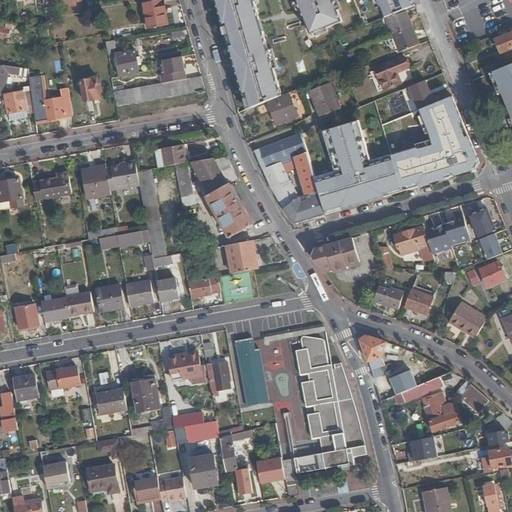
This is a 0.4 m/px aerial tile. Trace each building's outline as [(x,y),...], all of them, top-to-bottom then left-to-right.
[(60,0),(62,10),(70,9),(72,18),(85,15),(82,0),(60,0)] [(261,21),(254,0),(217,0),(222,18),(224,18),(234,54),(233,55),(242,86),(243,86),(250,110),(282,96),(264,32),(263,32),(259,21),(261,21)] [(334,0),(297,0),(312,35),(343,22),(334,0)] [(376,0),(378,0),(386,18),(387,18),(407,10),(416,6),(413,0),(374,0),(375,1),(376,0)] [(162,4),(142,11),(149,35),(170,29),(162,4)] [(421,45),(407,10),(387,18),(402,53),(421,45)] [(469,37),(499,25),(496,16),(487,20),(483,10),(462,19),(469,37)] [(7,34),(0,32),(0,41),(6,42),(11,43),(12,35),(15,36),(16,29),(8,27),(8,28),(7,34)] [(511,61),(511,34),(496,41),(503,57),(504,56),(507,64),(511,61)] [(116,45),(108,47),(109,55),(117,54),(116,45)] [(137,55),(117,58),(120,80),(115,80),(117,94),(130,92),(128,79),(141,77),(137,55)] [(384,91),(401,84),(397,74),(407,70),(403,59),(376,71),(384,91)] [(482,70),(484,77),(494,73),(499,71),(496,64),(482,70)] [(511,65),(499,71),(494,73),(511,117),(511,65)] [(2,68),(1,68),(1,75),(0,76),(0,77),(0,96),(5,97),(7,94),(10,77),(32,80),(31,73),(7,69),(2,68)] [(206,94),(202,80),(116,96),(118,109),(206,94)] [(100,81),(83,85),(87,106),(104,102),(103,97),(105,96),(103,87),(102,88),(100,81)] [(427,81),(410,88),(420,111),(436,104),(427,81)] [(330,86),(310,95),(319,117),(340,109),(330,86)] [(34,99),(33,91),(27,92),(25,97),(8,99),(12,123),(29,121),(29,120),(38,119),(34,99)] [(51,95),(34,99),(38,119),(39,126),(75,120),(71,92),(63,94),(64,102),(52,104),(51,95)] [(271,107),(277,125),(295,119),(291,109),(294,108),(290,98),(285,99),(286,102),(271,107)] [(420,111),(414,113),(423,135),(445,127),(439,113),(441,112),(438,103),(436,104),(420,111)] [(361,131),(358,121),(328,131),(330,140),(327,141),(332,158),(335,158),(340,174),(326,178),(325,175),(315,178),(327,214),(336,211),(336,208),(343,206),(343,209),(360,204),(359,202),(367,199),(368,202),(384,197),(384,194),(392,192),(393,195),(402,192),(391,156),(387,157),(388,160),(380,162),(379,159),(370,162),(364,141),(361,142),(358,132),(361,131)] [(458,161),(447,133),(425,141),(430,153),(432,152),(438,168),(458,161)] [(307,151),(301,134),(257,152),(264,169),(283,162),(294,158),(308,153),(307,151)] [(188,167),(185,148),(162,152),(161,152),(165,171),(176,170),(188,167)] [(165,171),(161,152),(154,154),(156,173),(165,171)] [(315,178),(308,153),(294,158),(296,161),(307,196),(300,198),(285,210),(291,219),(297,224),(327,214),(315,178)] [(335,158),(332,158),(336,172),(325,175),(326,178),(340,174),(335,158)] [(283,162),(264,169),(271,186),(285,210),(300,198),(289,181),(284,166),(283,162)] [(214,163),(191,167),(209,199),(207,201),(230,242),(254,229),(231,187),(228,189),(214,163)] [(117,194),(142,189),(140,176),(138,165),(128,166),(128,169),(121,171),(113,172),(117,194)] [(188,167),(176,170),(181,204),(194,201),(188,167)] [(97,172),(85,174),(90,203),(113,199),(112,195),(109,173),(108,170),(97,172)] [(113,172),(109,173),(112,195),(117,194),(113,172)] [(151,174),(140,176),(142,189),(150,232),(152,244),(154,258),(155,261),(166,259),(156,203),(151,174)] [(39,204),(74,198),(71,175),(59,177),(60,181),(36,185),(39,204)] [(0,205),(26,201),(22,183),(0,186),(0,205)] [(496,231),(487,209),(470,216),(479,238),(496,231)] [(451,246),(470,240),(470,239),(466,226),(465,220),(462,221),(457,218),(444,223),(444,226),(451,246)] [(426,235),(431,255),(451,248),(451,246),(444,226),(427,231),(428,235),(426,235)] [(414,229),(415,230),(394,236),(398,250),(399,249),(401,256),(420,250),(424,263),(432,260),(423,227),(414,229)] [(129,236),(128,229),(118,230),(118,231),(120,238),(129,236)] [(203,229),(199,232),(206,245),(211,243),(203,229)] [(112,240),(120,238),(118,231),(108,233),(109,240),(112,240)] [(150,232),(131,236),(133,248),(152,244),(150,232)] [(106,241),(105,234),(90,236),(91,243),(101,242),(106,241)] [(129,236),(120,238),(120,243),(121,249),(133,248),(131,236),(129,236)] [(120,238),(112,240),(113,250),(121,249),(120,243),(120,238)] [(312,257),(324,273),(333,270),(346,267),(360,263),(353,238),(314,249),(312,257)] [(113,250),(112,240),(109,240),(106,241),(101,242),(102,251),(103,252),(113,250)] [(16,243),(6,245),(8,255),(16,253),(18,252),(16,243)] [(258,272),(253,244),(227,249),(231,276),(258,272)] [(8,255),(1,256),(2,263),(17,260),(16,253),(8,255)] [(391,266),(387,254),(380,256),(383,269),(391,266)] [(155,261),(154,258),(147,259),(150,274),(157,273),(156,269),(155,261)] [(174,266),(173,258),(166,259),(155,261),(156,269),(174,266)] [(498,262),(480,269),(488,288),(506,280),(498,262)] [(465,273),(468,279),(475,276),(472,271),(465,273)] [(151,277),(127,282),(132,309),(156,304),(151,277)] [(221,285),(220,278),(189,284),(192,301),(213,297),(212,288),(221,286),(221,285)] [(177,281),(159,284),(163,303),(172,302),(180,300),(177,281)] [(393,286),(382,282),(374,301),(398,311),(405,293),(392,288),(393,286)] [(96,315),(93,295),(81,297),(79,287),(66,289),(68,299),(68,300),(71,319),(71,320),(96,315)] [(122,287),(98,292),(102,314),(127,309),(122,287)] [(412,291),(406,308),(427,316),(433,299),(412,291)] [(71,319),(68,300),(44,304),(47,323),(71,319)] [(449,322),(475,338),(486,318),(461,303),(449,322)] [(40,305),(20,309),(24,330),(24,331),(44,328),(40,305)] [(4,312),(0,312),(0,334),(8,333),(4,312)] [(71,320),(71,319),(47,323),(48,328),(72,324),(71,320)] [(304,338),(304,340),(307,358),(300,359),(302,370),(332,364),(329,345),(307,337),(305,338),(304,338)] [(368,338),(362,342),(363,348),(365,353),(372,374),(383,369),(380,361),(387,345),(368,338)] [(237,346),(249,412),(270,408),(261,354),(256,355),(254,343),(237,346)] [(213,344),(204,346),(206,359),(215,358),(213,344)] [(199,355),(170,360),(174,383),(203,377),(199,355)] [(213,364),(207,366),(211,390),(213,400),(220,399),(219,392),(232,390),(231,382),(232,382),(229,363),(214,366),(213,364)] [(333,369),(332,364),(302,370),(303,376),(310,374),(311,381),(304,383),(306,394),(346,385),(340,371),(338,372),(337,368),(333,369)] [(82,384),(78,367),(47,372),(50,390),(82,384)] [(110,371),(101,372),(103,384),(111,383),(110,371)] [(134,384),(148,382),(148,377),(148,375),(133,378),(134,384)] [(37,376),(16,379),(20,403),(41,400),(37,376)] [(161,410),(155,376),(148,377),(148,382),(134,384),(139,413),(161,410)] [(444,387),(441,378),(402,394),(406,403),(444,387)] [(97,391),(121,386),(120,383),(96,388),(97,391)] [(482,408),(488,402),(471,387),(466,383),(459,390),(464,395),(461,398),(469,405),(471,403),(474,405),(476,403),(482,408)] [(355,405),(346,385),(306,394),(309,407),(315,406),(317,412),(310,414),(311,416),(355,405)] [(129,412),(125,390),(98,394),(101,416),(129,412)] [(441,393),(421,401),(433,433),(458,423),(451,404),(446,406),(441,393)] [(13,394),(0,396),(0,399),(2,412),(2,414),(16,412),(13,394)] [(355,405),(311,416),(315,440),(321,439),(323,453),(283,461),(290,497),(299,495),(296,474),(316,470),(347,465),(345,458),(368,455),(360,425),(355,405)] [(85,423),(94,421),(92,407),(82,409),(85,423)] [(2,412),(0,412),(0,423),(2,435),(20,432),(17,412),(16,412),(2,414),(2,412)] [(203,414),(174,420),(175,429),(204,424),(203,414)] [(174,420),(174,419),(164,420),(165,422),(159,423),(161,432),(175,429),(174,420)] [(214,441),(211,423),(205,424),(204,424),(175,429),(178,447),(214,441)] [(88,439),(96,437),(94,427),(87,429),(88,439)] [(493,443),(511,440),(511,429),(492,432),(493,443)] [(257,436),(255,430),(239,434),(240,441),(257,436)] [(174,432),(166,434),(169,449),(177,447),(174,432)] [(232,436),(220,439),(226,472),(239,470),(232,436)] [(121,447),(120,439),(110,441),(112,448),(121,447)] [(38,441),(30,442),(31,450),(39,449),(38,441)] [(112,448),(110,441),(99,443),(100,451),(112,448)] [(78,466),(75,450),(67,451),(69,460),(71,459),(72,467),(78,466)] [(509,450),(488,453),(491,470),(511,466),(511,467),(511,451),(509,452),(509,450)] [(214,454),(190,459),(196,490),(220,486),(214,454)] [(421,467),(419,461),(406,463),(407,470),(421,467)] [(52,463),(44,464),(46,472),(53,471),(52,463)] [(121,493),(116,466),(90,470),(92,483),(94,492),(108,489),(109,495),(121,493)] [(53,471),(46,472),(48,483),(52,482),(54,492),(73,489),(71,473),(62,475),(61,469),(53,471)] [(158,470),(133,475),(139,504),(147,503),(146,500),(152,499),(152,502),(163,500),(164,502),(170,501),(171,504),(179,502),(178,499),(188,497),(184,478),(161,482),(158,470)] [(0,495),(13,493),(9,471),(0,472),(0,495)] [(370,489),(370,475),(349,476),(349,481),(338,482),(338,490),(370,489)] [(249,479),(238,481),(241,497),(252,495),(249,479)] [(498,511),(493,485),(484,487),(488,511),(498,511)] [(452,511),(448,488),(424,492),(427,505),(428,511),(452,511)] [(24,493),(14,495),(16,511),(45,511),(43,496),(25,499),(24,493)] [(81,511),(89,511),(87,501),(79,502),(81,511)]
